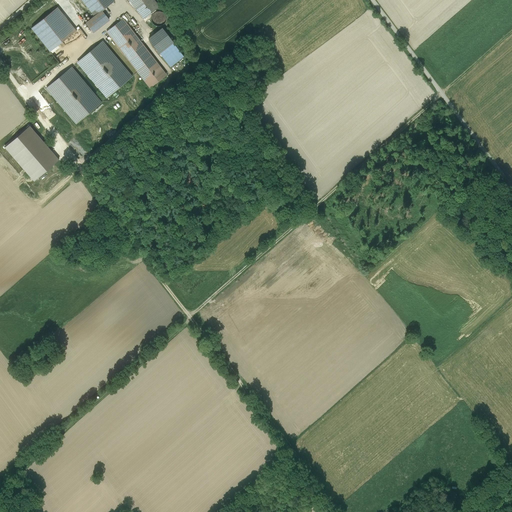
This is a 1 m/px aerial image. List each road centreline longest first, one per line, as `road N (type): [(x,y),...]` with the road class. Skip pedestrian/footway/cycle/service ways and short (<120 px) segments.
road 1 (track): [(511,31),(0,480)]
road 2 (track): [(337,511),(0,60)]
road 3 (track): [(511,186),(371,0)]
